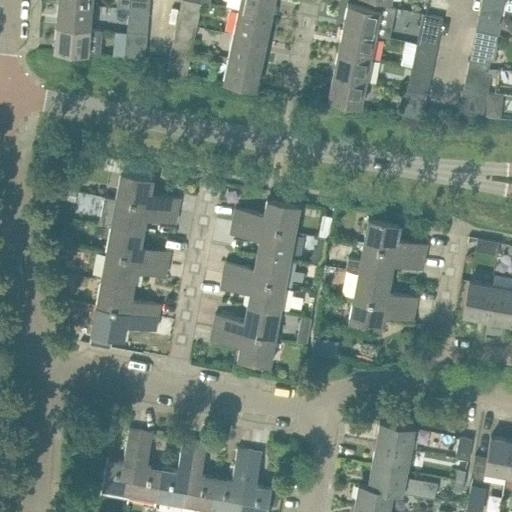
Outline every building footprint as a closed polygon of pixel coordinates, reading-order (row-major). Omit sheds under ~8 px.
[(149,0),(129,0),(129,7),(149,9),(149,0)] [(271,17),(274,0),(239,0),(238,9),(271,17)] [(422,0),(420,11),(446,17),(449,0),(422,0)] [(495,33),(502,0),(481,0),(476,29),(495,33)] [(90,28),(92,4),(58,1),(56,25),(90,28)] [(347,2),(342,28),(375,35),(389,38),(396,7),(377,3),(376,8),(347,2)] [(129,7),(128,16),(148,18),(149,9),(129,7)] [(266,41),(271,17),(238,9),(233,34),(266,41)] [(436,48),(439,32),(443,16),(423,12),(416,44),(436,48)] [(195,25),(197,18),(178,14),(177,21),(195,25)] [(194,33),(195,25),(177,21),(175,29),(194,33)] [(90,28),(56,25),(54,50),(88,53),(98,54),(100,29),(90,28)] [(370,58),(375,35),(342,28),(337,51),(370,58)] [(261,64),(266,41),(233,34),(228,57),(261,64)] [(493,47),(473,43),(468,65),(488,69),(493,47)] [(125,47),(125,56),(145,57),(145,48),(125,47)] [(365,82),(370,58),(337,51),(332,75),(365,82)] [(256,88),(261,64),(228,57),(223,81),(256,88)] [(186,73),(188,64),(168,59),(166,69),(186,73)] [(431,71),(433,63),(414,59),(412,67),(431,71)] [(487,77),(488,69),(468,65),(467,73),(487,77)] [(429,80),(431,71),(412,67),(410,76),(429,80)] [(360,105),(365,82),(332,75),(327,99),(360,105)] [(483,95),(463,91),(458,112),(478,116),(483,95)] [(421,118),(423,109),(403,105),(401,114),(421,118)] [(120,171),(115,198),(177,209),(180,196),(150,191),(153,177),(120,171)] [(175,222),(177,209),(115,198),(110,225),(143,231),(145,217),(175,222)] [(235,207),(232,220),(294,232),(299,204),(267,198),(264,212),(235,207)] [(368,217),(363,245),(424,257),(427,242),(398,237),(400,223),(368,217)] [(289,258),(294,232),(232,220),(230,232),(259,238),(257,252),(289,258)] [(141,244),(143,231),(110,225),(106,251),(167,263),(170,249),(141,244)] [(320,225),(318,235),(328,237),(330,227),(320,225)] [(496,253),(499,241),(477,237),(475,249),(496,253)] [(422,268),(424,257),(363,245),(358,271),(390,278),(393,263),(422,268)] [(310,256),(309,261),(324,264),(327,249),(316,247),(310,256)] [(165,275),(167,263),(106,251),(101,278),(133,284),(136,270),(165,275)] [(284,285),(289,258),(257,252),(254,265),(225,260),(222,274),(284,285)] [(388,291),(390,278),(358,271),(353,298),(414,310),(417,296),(388,291)] [(279,312),(284,285),(222,274),(220,285),(249,291),(247,306),(279,312)] [(131,297),(133,284),(101,278),(96,305),(157,316),(160,302),(131,297)] [(484,318),(491,283),(469,279),(462,314),(484,318)] [(505,322),(511,287),(491,283),(484,318),(505,322)] [(412,321),(414,310),(353,298),(348,324),(380,330),(383,316),(412,321)] [(155,328),(157,316),(96,305),(91,331),(124,337),(126,323),(155,328)] [(274,338),(279,312),(247,306),(244,318),(215,313),(212,327),(274,338)] [(269,364),(274,338),(212,327),(210,339),(240,344),(237,358),(269,364)] [(410,449),(414,426),(379,420),(375,443),(410,449)] [(129,492),(141,429),(129,426),(123,459),(107,456),(101,487),(129,492)] [(156,497),(161,466),(147,463),(153,431),(141,429),(129,492),(156,497)] [(458,435),(454,455),(454,457),(467,459),(471,438),(458,435)] [(506,474),(511,440),(511,438),(490,435),(486,456),(475,454),(470,476),(482,479),(484,470),(506,474)] [(183,502),(195,439),(183,436),(177,469),(161,466),(156,497),(183,502)] [(210,507),(216,476),(201,473),(207,441),(195,439),(183,502),(210,507)] [(410,449),(375,443),(371,464),(406,471),(410,449)] [(237,511),(249,449),(237,446),(231,479),(216,476),(210,507),(237,511)] [(261,451),(249,449),(237,511),(238,511),(266,511),(268,502),(270,490),(271,487),(255,484),(261,451)] [(406,471),(371,464),(367,484),(367,485),(393,490),(434,498),(438,482),(405,476),(406,471)] [(465,471),(457,469),(455,480),(463,482),(465,471)] [(461,493),(463,482),(455,480),(453,491),(461,493)] [(367,485),(367,484),(358,482),(353,505),(389,511),(393,490),(367,485)] [(270,490),(268,502),(276,504),(278,492),(270,490)]
